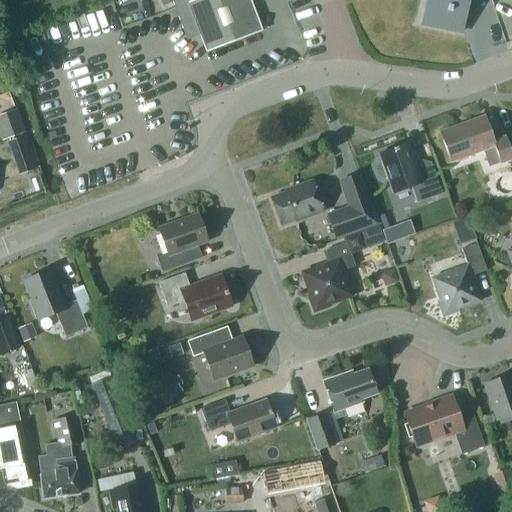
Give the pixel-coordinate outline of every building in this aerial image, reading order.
[(198,34),(205,50),(261,29),(250,0),(171,0),(186,38),(198,34)] [(425,0),(422,18),(461,26),(466,0),(463,0),(425,0)] [(0,115),(0,137),(2,141),(25,131),(16,109),(0,115)] [(439,130),(450,160),(482,149),(485,158),(497,154),(500,162),(511,158),(503,135),(492,139),(483,114),(439,130)] [(24,134),(6,141),(15,166),(33,159),(24,134)] [(410,185),(416,201),(441,192),(432,168),(417,173),(406,142),(378,152),(381,160),(377,161),(375,166),(378,175),(382,177),(386,176),(391,191),(410,185)] [(348,208),(326,216),(334,238),(375,224),(358,175),(339,182),(348,208)] [(269,196),(279,224),(294,218),(295,220),(322,210),(311,179),(292,186),(293,188),(269,196)] [(446,210),(433,215),(436,222),(448,218),(446,210)] [(157,228),(166,252),(155,256),(161,271),(201,256),(196,242),(206,238),(197,214),(157,228)] [(378,227),(359,233),(365,249),(383,243),(378,227)] [(460,247),(466,264),(431,276),(439,299),(436,300),(442,316),(458,310),(457,307),(479,299),(470,274),(485,269),(476,242),(460,247)] [(326,265),(303,274),(310,293),(307,294),(313,310),(329,304),(328,301),(349,294),(340,269),(353,264),(350,254),(348,255),(344,244),(322,252),(326,265)] [(48,269),(23,278),(31,298),(28,300),(34,316),(53,308),(64,336),(86,327),(75,299),(62,304),(48,269)] [(392,270),(379,274),(384,287),(397,282),(392,270)] [(183,299),(190,318),(230,303),(225,289),(224,289),(219,275),(189,286),(183,271),(157,281),(166,306),(183,299)] [(0,352),(18,346),(6,316),(0,318),(0,352)] [(30,324),(17,330),(22,343),(35,337),(30,324)] [(226,325),(186,340),(191,355),(202,352),(212,378),(252,364),(242,336),(231,340),(226,325)] [(178,344),(166,348),(170,359),(182,354),(178,344)] [(322,380),(333,411),(361,401),(360,398),(375,392),(367,368),(351,373),(350,370),(322,380)] [(511,379),(510,373),(483,382),(496,419),(511,414),(511,415),(511,379)] [(95,392),(107,421),(124,414),(112,385),(95,392)] [(434,402),(403,412),(414,444),(453,431),(461,453),(483,445),(472,415),(459,419),(450,393),(433,399),(434,402)] [(224,398),(199,407),(207,430),(229,422),(236,440),(275,426),(264,398),(228,411),(224,398)] [(0,469),(3,484),(16,489),(29,486),(20,441),(23,440),(15,403),(0,406),(0,469)] [(305,420),(316,452),(337,444),(336,443),(342,441),(332,412),(326,414),(326,413),(305,420)] [(58,449),(53,449),(53,444),(43,445),(45,456),(37,457),(39,476),(42,499),(78,494),(71,446),(80,444),(74,417),(52,422),(58,449)] [(211,478),(236,476),(235,462),(210,463),(211,478)] [(411,502),(420,500),(412,469),(403,471),(411,502)] [(511,490),(511,478),(509,469),(492,474),(499,495),(511,490)] [(293,479),(301,505),(324,498),(316,472),(293,479)] [(115,509),(115,511),(142,511),(141,503),(144,503),(140,483),(107,490),(112,509),(115,509)]
